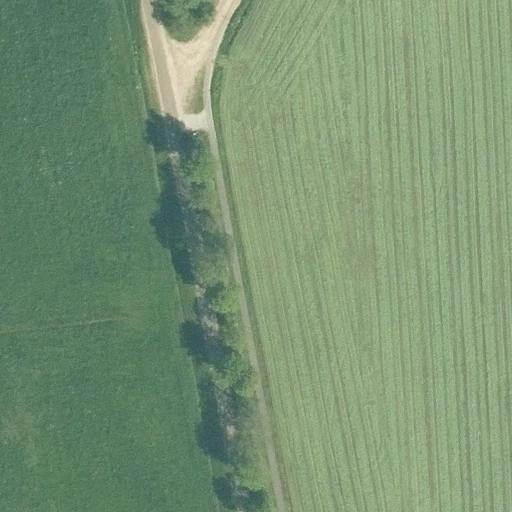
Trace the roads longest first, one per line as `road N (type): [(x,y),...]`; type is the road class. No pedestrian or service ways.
road 1 (unclassified): [(243,511),(171,125)]
road 2 (unclassified): [(148,0),(171,125)]
